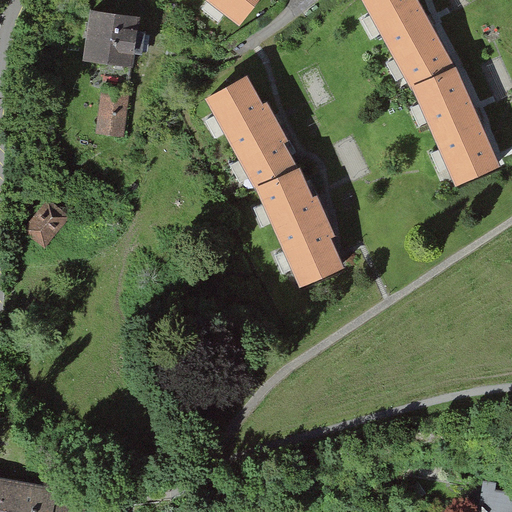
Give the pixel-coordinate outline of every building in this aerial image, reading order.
[(257,0),(198,0),(237,28),(257,0)] [(415,0),(356,0),(406,88),(455,187),(499,168),(454,69),(415,0)] [(139,18),(83,11),(76,64),(133,71),(139,18)] [(244,79),(200,101),(251,191),(297,287),(343,268),(296,173),(244,79)] [(129,97),(101,93),(95,135),(123,139),(129,97)] [(22,228),(45,246),(70,215),(47,197),(22,228)] [(96,511),(97,508),(54,500),(57,487),(0,476),(0,511),(96,511)]
